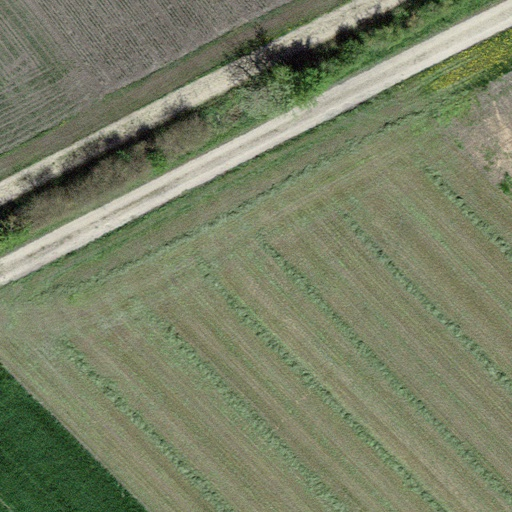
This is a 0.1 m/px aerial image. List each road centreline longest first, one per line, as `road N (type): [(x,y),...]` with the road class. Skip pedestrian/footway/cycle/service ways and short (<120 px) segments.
road 1 (track): [(0,293),(511,33)]
road 2 (track): [(0,193),(377,0)]
